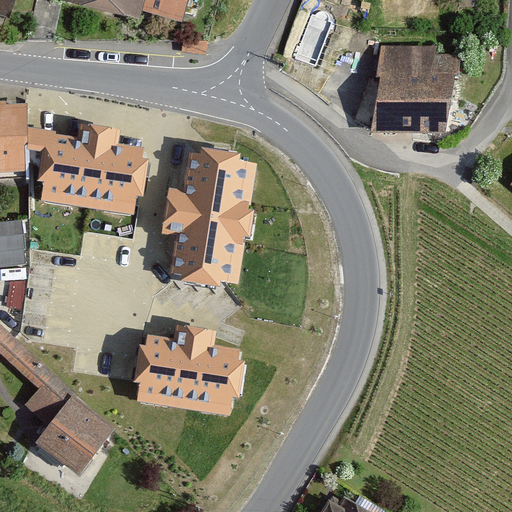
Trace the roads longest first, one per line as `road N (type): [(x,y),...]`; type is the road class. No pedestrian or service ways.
road 1 (tertiary): [(235,97),(311,152),(346,211),(362,278),(354,345),(324,426),(266,511)]
road 2 (tertiary): [(235,97),(0,70)]
